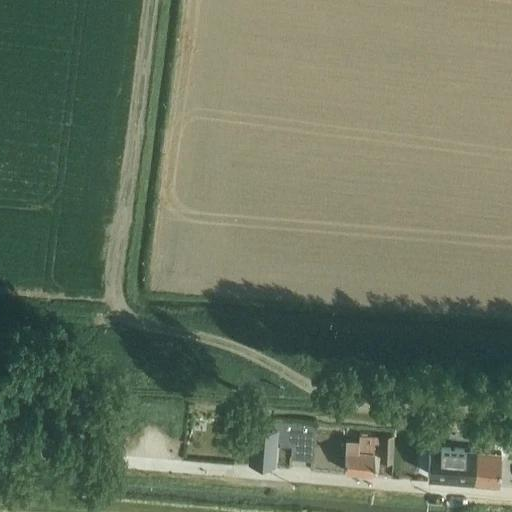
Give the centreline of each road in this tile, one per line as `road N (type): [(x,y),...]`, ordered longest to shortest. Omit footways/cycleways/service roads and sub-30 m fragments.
road 1 (track): [(153,0),(117,296),(122,322),(179,333),(254,362),(317,400),(511,419)]
road 2 (unclassified): [(511,497),(121,463)]
road 3 (track): [(0,317),(122,322)]
